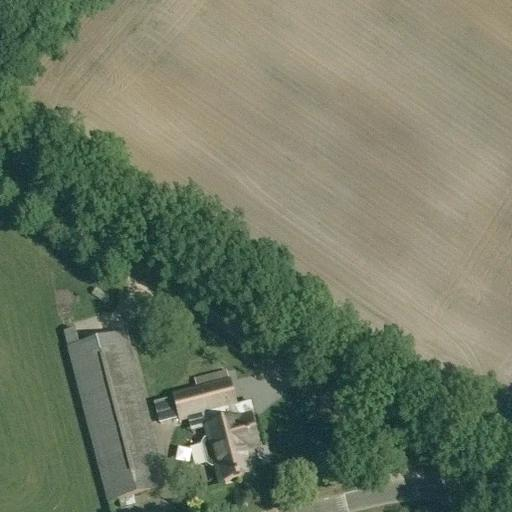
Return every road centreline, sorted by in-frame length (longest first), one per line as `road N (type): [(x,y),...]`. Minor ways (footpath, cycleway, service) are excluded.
road 1 (track): [(286,370),(0,174)]
road 2 (unclassified): [(414,490),(373,434),(286,370)]
